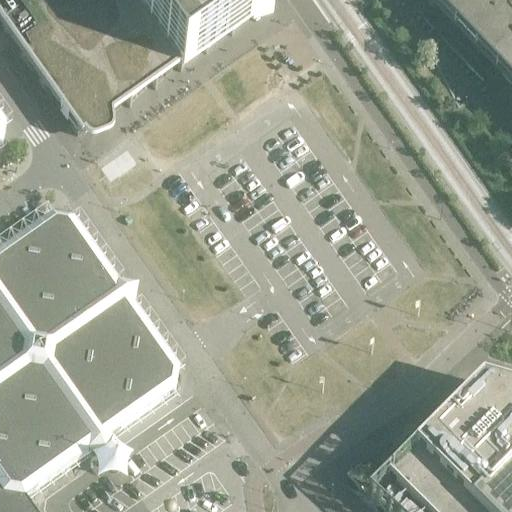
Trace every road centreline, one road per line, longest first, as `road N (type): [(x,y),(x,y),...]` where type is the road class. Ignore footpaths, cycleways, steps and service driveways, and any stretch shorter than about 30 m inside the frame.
road 1 (residential): [(60,164),(285,482)]
road 2 (residential): [(285,482),(421,385),(508,302)]
